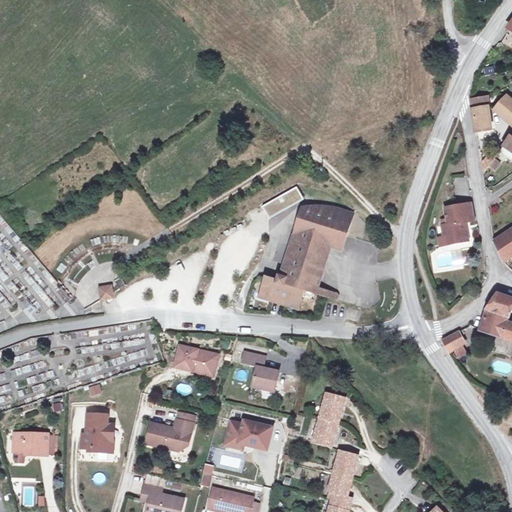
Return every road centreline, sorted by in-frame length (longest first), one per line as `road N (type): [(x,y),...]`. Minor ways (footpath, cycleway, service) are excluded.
road 1 (residential): [(0,342),(143,316),(328,330),(417,324)]
road 2 (track): [(405,234),(300,152),(115,267)]
road 3 (residential): [(460,91),(405,234),(417,324)]
road 4 (residential): [(460,91),(498,273)]
road 5 (residential): [(421,334),(503,450)]
